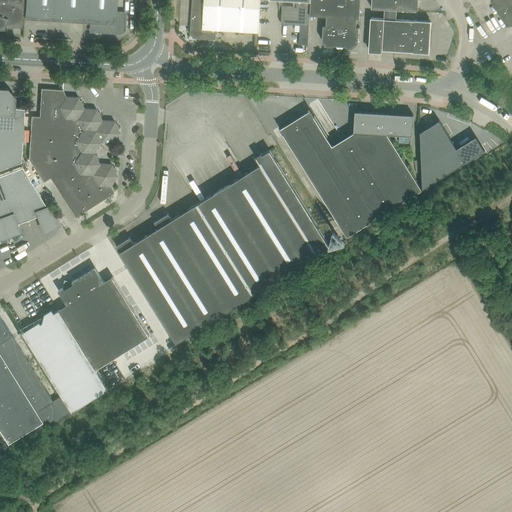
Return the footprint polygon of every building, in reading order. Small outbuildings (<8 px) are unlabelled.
[(0,0),(0,28),(4,30),(5,26),(22,27),(24,2),(0,0)] [(25,0),(25,18),(56,20),(56,0),(25,0)] [(56,0),(56,20),(91,23),(116,24),(116,12),(117,0),(56,0)] [(202,29),(204,0),(192,0),(190,34),(194,38),(216,40),(217,30),(202,29)] [(204,0),(202,29),(217,30),(219,30),(220,0),(204,0)] [(241,31),(243,0),(220,0),(219,30),(241,31)] [(260,0),(243,0),(241,31),(259,33),(260,0)] [(282,0),(281,23),(300,24),(299,44),(308,45),(310,15),(310,0),(282,0)] [(326,16),(326,26),(356,28),(357,18),(360,18),(360,0),(310,0),(310,15),(326,16)] [(385,0),(372,8),(385,9),(397,10),(417,11),(418,0),(385,0)] [(372,0),(372,8),(385,0),(372,0)] [(511,0),(490,0),(493,4),(498,13),(511,4),(511,0)] [(511,4),(498,13),(507,26),(511,24),(511,4)] [(396,19),(397,10),(385,9),(384,18),(382,49),(413,51),(415,20),(396,19)] [(116,24),(91,23),(91,31),(118,33),(121,33),(123,31),(124,29),(125,13),(116,12),(116,24)] [(382,50),(382,49),(384,18),(371,18),(369,49),(382,50)] [(430,21),(415,20),(413,51),(428,52),(430,21)] [(358,43),(359,39),(359,28),(356,28),(326,26),(323,26),(322,41),(327,46),(332,47),(335,45),(338,49),(341,50),(345,45),(347,48),(352,48),(358,43)] [(0,112),(24,114),(24,108),(15,107),(15,97),(8,88),(0,87),(0,112)] [(41,88),(39,116),(65,118),(59,107),(66,96),(63,90),(41,88)] [(79,97),(66,96),(59,107),(65,118),(77,119),(84,108),(82,105),(84,104),(81,100),(80,101),(79,97)] [(77,119),(82,130),(95,130),(102,120),(100,117),(102,116),(99,112),(98,113),(96,109),(84,108),(77,119)] [(413,115),(355,111),(356,109),(355,109),(354,119),(354,132),(333,145),(310,108),(309,109),(310,110),(281,128),(280,127),(279,127),(347,236),(422,190),(388,134),(412,136),(412,139),(413,126),(413,115)] [(0,168),(21,161),(24,114),(0,112),(0,168)] [(31,116),(30,138),(76,141),(82,130),(77,119),(65,118),(39,116),(31,116)] [(102,120),(95,130),(101,142),(113,143),(120,132),(119,129),(120,128),(117,124),(116,125),(114,121),(102,120)] [(439,120),(420,132),(423,189),(485,150),(484,150),(479,143),(476,138),(471,141),(458,150),(457,148),(439,120)] [(95,130),(82,130),(76,141),(82,152),(94,152),(96,150),(97,150),(100,146),(99,145),(101,142),(95,130)] [(74,162),(82,152),(76,141),(30,138),(29,159),(43,182),(50,178),(74,162)] [(116,246),(121,254),(177,342),(330,247),(275,158),(270,150),(262,154),(261,153),(255,157),(260,164),(172,219),(168,213),(154,222),(158,228),(134,243),(130,237),(116,246)] [(94,152),(82,152),(74,162),(80,173),(93,174),(99,163),(98,160),(99,159),(97,155),(96,156),(94,152)] [(94,177),(93,174),(80,173),(74,162),(50,178),(62,197),(94,177)] [(93,174),(98,185),(111,186),(118,176),(116,172),(117,171),(115,167),(114,168),(112,164),(99,163),(93,174)] [(22,167),(9,172),(27,219),(38,215),(44,232),(58,224),(48,206),(47,207),(22,167)] [(9,172),(0,175),(0,216),(7,235),(19,231),(16,223),(27,219),(9,172)] [(94,177),(62,197),(75,217),(114,193),(111,186),(98,185),(94,177)] [(150,336),(118,285),(113,277),(113,276),(104,282),(95,267),(72,282),(73,283),(64,289),(63,287),(58,290),(67,305),(61,309),(98,368),(150,336)] [(23,332),(62,395),(72,411),(72,412),(108,389),(96,369),(98,368),(61,309),(59,310),(55,312),(52,309),(45,313),(43,322),(41,323),(40,322),(23,332)] [(0,428),(9,443),(44,422),(47,420),(50,425),(72,412),(72,411),(62,395),(53,401),(0,314),(0,428)]
